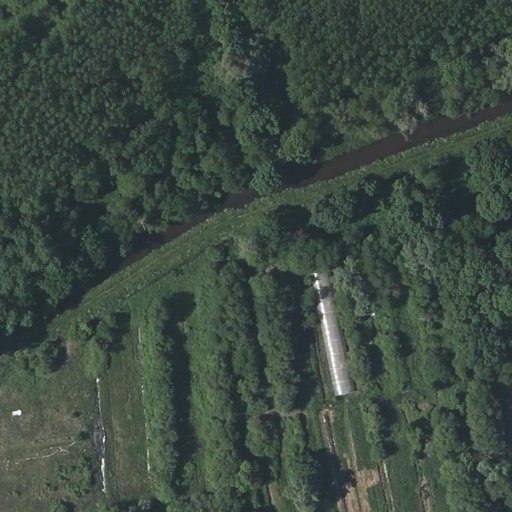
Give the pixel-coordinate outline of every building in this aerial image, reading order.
[(314,271),(332,393),(351,390),(333,268),(314,271)] [(313,397),(293,275),(275,278),(295,400),(313,397)] [(409,297),(391,300),(409,388),(427,384),(409,297)] [(371,391),(391,388),(376,299),(357,303),(371,391)] [(243,490),(254,490),(254,481),(243,481),(243,490)]
